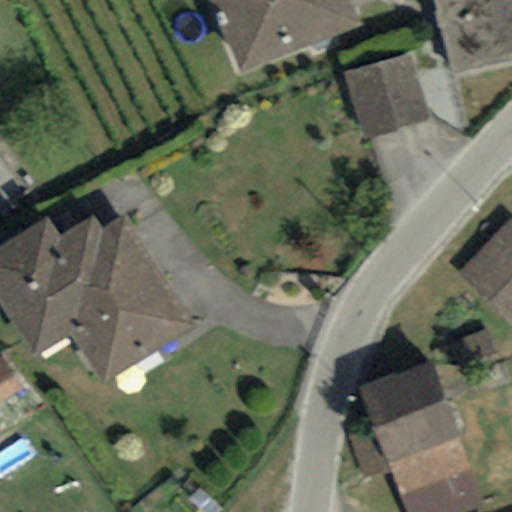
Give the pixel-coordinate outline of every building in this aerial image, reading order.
[(214,0),(241,65),(361,17),(354,0),(214,0)] [(511,0),(437,0),(453,71),(511,58),(511,0)] [(412,49),(342,70),(362,139),(432,118),(412,49)] [(57,232),(45,213),(0,241),(0,300),(34,353),(68,331),(99,380),(195,320),(124,208),(101,222),(93,209),(57,232)] [(511,321),(511,218),(509,216),(456,271),(510,323),(511,321)] [(0,352),(0,399),(21,385),(0,352)] [(430,356),(359,383),(406,511),(463,511),(486,504),(430,356)]
